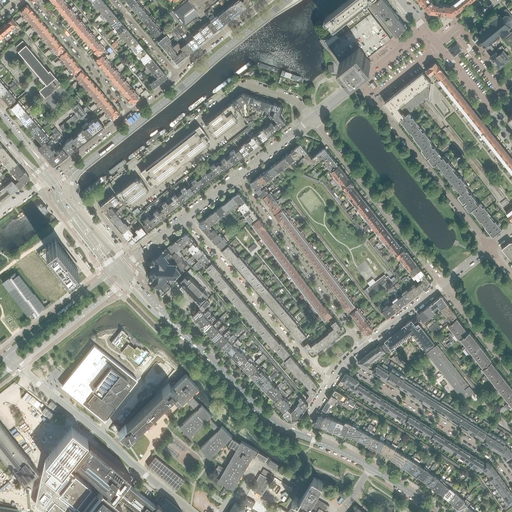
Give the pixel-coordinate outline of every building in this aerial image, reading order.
[(60,11),(67,6),(62,0),(55,6),(60,11)] [(96,10),(97,8),(104,2),(101,0),(97,0),(93,3),(91,5),(96,10)] [(137,0),(130,6),(136,14),(142,9),(137,2),(139,0),(137,0)] [(177,30),(183,26),(200,13),(196,7),(198,5),(199,6),(206,0),(184,0),(171,11),(169,13),(176,23),(179,21),(179,22),(178,23),(179,24),(175,27),(177,30)] [(200,13),(216,0),(215,0),(206,0),(199,6),(198,5),(196,7),(200,13)] [(241,11),(246,7),(241,1),(240,0),(238,0),(238,1),(237,1),(234,3),(234,2),(232,4),(238,12),(240,11),(241,11)] [(348,0),(325,18),(327,20),(332,27),(333,27),(334,28),(340,23),(365,3),(369,0),(372,3),(376,0),(348,0)] [(395,13),(384,0),(376,0),(371,4),(396,35),(406,27),(406,26),(406,27),(396,15),(398,14),(396,12),(395,13)] [(466,6),(460,0),(457,0),(453,4),(458,11),(459,11),(466,6)] [(438,14),(438,4),(433,3),(431,1),(424,7),(429,13),(438,14)] [(99,11),(101,13),(108,8),(104,2),(97,8),(100,11),(99,11)] [(231,18),(238,12),(232,4),(224,10),(231,18)] [(445,4),(445,5),(444,14),(453,15),(458,11),(453,4),(451,5),(445,4)] [(24,16),(31,10),(26,5),(19,11),(24,16)] [(70,9),(67,6),(60,11),(64,17),(71,11),(73,10),(73,11),(75,10),(77,9),(74,5),(70,9)] [(326,41),(325,42),(326,43),(337,58),(340,62),(339,63),(344,69),(345,68),(347,70),(346,72),(350,78),(371,62),(367,58),(389,40),(391,39),(371,13),(370,13),(365,5),(334,29),(337,32),(326,41)] [(136,14),(142,21),(149,16),(144,10),(148,8),(146,6),(142,9),(136,14)] [(210,21),(216,29),(224,24),(217,15),(212,9),(214,8),(212,6),(204,12),(211,20),(210,21)] [(113,12),(108,8),(101,13),(103,16),(104,15),(105,17),(103,18),(104,20),(113,12)] [(484,49),(487,46),(489,44),(500,35),(501,37),(509,31),(508,29),(511,27),(510,27),(511,25),(511,16),(506,9),(500,14),(497,16),(496,14),(488,20),(489,22),(476,32),(473,34),(475,37),(476,37),(477,38),(476,39),(476,42),(478,44),(481,44),(482,44),(483,46),(482,46),(484,49)] [(29,22),(36,16),(31,10),(24,16),(29,22)] [(224,10),(217,15),(224,24),(231,18),(224,10)] [(64,17),(69,22),(76,17),(71,11),(64,17)] [(108,21),(110,23),(117,17),(113,12),(104,20),(105,21),(107,20),(108,21)] [(33,27),(41,21),(40,19),(39,20),(36,16),(29,22),(33,27)] [(142,21),(149,29),(158,22),(159,21),(158,20),(154,23),(149,16),(142,21)] [(81,22),(76,17),(69,22),(74,28),(81,22)] [(121,22),(117,17),(110,23),(113,27),(111,28),(112,30),(121,22)] [(6,22),(7,22),(16,33),(17,31),(14,27),(17,25),(11,18),(10,18),(9,19),(9,20),(6,22)] [(38,33),(46,26),(41,21),(33,27),(38,33)] [(216,29),(210,21),(206,24),(213,32),(216,29)] [(16,33),(7,22),(5,24),(4,24),(3,25),(3,26),(2,26),(8,32),(11,30),(14,34),(16,33)] [(74,28),(78,33),(85,27),(81,22),(74,28)] [(117,35),(118,33),(125,27),(121,22),(112,30),(117,35)] [(158,22),(149,29),(148,29),(154,37),(161,32),(155,26),(158,23),(158,22)] [(206,24),(199,29),(206,38),(213,32),(206,24)] [(0,32),(3,36),(7,40),(8,39),(7,37),(5,34),(8,32),(2,26),(2,27),(1,27),(0,27),(0,32)] [(43,38),(51,32),(46,26),(38,33),(43,38)] [(90,33),(85,27),(78,33),(83,39),(90,33)] [(121,40),(123,38),(129,32),(125,27),(118,33),(120,35),(121,36),(117,39),(119,41),(121,40)] [(177,35),(179,34),(174,28),(169,31),(174,37),(177,35)] [(199,43),(204,39),(206,38),(199,29),(192,35),(193,37),(199,43)] [(47,44),(55,38),(51,33),(52,33),(51,32),(43,38),(47,44)] [(125,41),(126,43),(134,37),(129,32),(123,38),(121,40),(122,41),(124,39),(125,40),(125,41)] [(83,39),(88,44),(95,38),(90,33),(83,39)] [(182,36),(186,42),(192,50),(199,44),(199,43),(193,37),(192,35),(188,38),(185,34),(182,36)] [(185,55),(186,55),(180,47),(179,47),(180,46),(176,41),(175,42),(176,43),(174,45),(170,41),(170,42),(164,35),(157,41),(162,47),(171,58),(172,58),(173,58),(176,62),(181,58),(182,58),(185,55)] [(131,48),(138,42),(134,37),(126,43),(128,45),(129,45),(131,48)] [(52,50),(60,43),(55,38),(47,44),(52,50)] [(99,44),(95,38),(88,44),(92,50),(99,44)] [(61,84),(49,70),(48,71),(25,44),(22,41),(16,46),(19,50),(17,51),(40,78),(39,79),(44,86),(38,90),(45,97),(45,98),(45,97),(46,99),(45,99),(54,109),(70,95),(62,85),(61,86),(60,85),(61,84)] [(133,51),(135,53),(142,47),(138,42),(131,48),(129,49),(130,51),(133,50),(133,51)] [(186,55),(192,50),(186,42),(180,47),(186,55)] [(57,55),(64,49),(60,43),(52,50),(57,55)] [(456,43),(448,49),(450,53),(451,53),(458,47),(459,46),(456,43)] [(104,50),(99,44),(92,50),(97,55),(104,50)] [(510,59),(503,50),(505,49),(502,45),(495,51),(489,44),(487,46),(489,48),(490,48),(493,52),(492,53),(493,54),(490,57),(499,68),(505,63),(504,63),(510,59)] [(146,52),(142,47),(135,53),(137,55),(138,56),(136,58),(138,59),(146,52)] [(458,47),(451,53),(453,56),(461,50),(458,47)] [(55,66),(69,54),(65,49),(57,56),(60,59),(57,61),(53,64),(55,66)] [(141,61),(143,63),(150,57),(146,52),(138,59),(139,61),(141,59),(142,60),(141,61)] [(73,59),(69,54),(55,66),(57,68),(61,65),(60,65),(63,62),(65,65),(73,59)] [(94,60),(99,65),(106,59),(101,54),(94,60)] [(155,62),(150,57),(143,63),(145,65),(145,66),(146,67),(145,68),(146,69),(155,62)] [(77,64),(73,59),(65,65),(68,68),(65,71),(65,70),(61,73),(63,75),(77,64)] [(99,65),(104,71),(110,65),(106,59),(99,65)] [(150,71),(152,73),(159,67),(155,62),(146,69),(142,73),(143,74),(150,69),(150,70),(150,71)] [(250,62),(233,75),(236,78),(252,65),(250,62)] [(259,63),(257,68),(277,74),(278,70),(259,63)] [(433,72),(432,70),(438,65),(436,63),(435,63),(429,67),(430,67),(426,70),(430,75),(433,72)] [(73,75),(81,68),(77,64),(63,75),(65,78),(68,74),(71,72),(73,75)] [(108,76),(115,70),(110,65),(104,71),(108,76)] [(438,65),(432,70),(433,72),(436,74),(438,78),(439,79),(445,74),(444,73),(442,70),(438,65)] [(163,72),(159,67),(152,73),(154,75),(156,77),(163,72)] [(74,75),(79,81),(86,74),(81,69),(74,75)] [(108,76),(113,82),(120,76),(115,70),(108,76)] [(282,71),(280,75),(300,82),(301,77),(282,71)] [(166,75),(163,72),(156,77),(150,82),(151,84),(150,85),(153,88),(166,77),(166,75)] [(427,77),(423,72),(389,99),(384,102),(391,111),(429,79),(427,77)] [(84,86),(91,80),(86,74),(79,81),(84,86)] [(438,80),(443,87),(450,81),(445,74),(439,79),(438,80)] [(113,82),(117,88),(124,81),(120,76),(113,82)] [(230,78),(211,92),(213,96),(233,81),(230,78)] [(400,119),(408,113),(408,112),(429,96),(430,81),(429,79),(391,111),(392,113),(398,120),(399,120),(400,119)] [(84,86),(88,92),(96,85),(95,84),(91,80),(84,86)] [(117,88),(122,93),(129,87),(124,81),(117,88)] [(450,81),(443,87),(448,94),(456,88),(450,81)] [(433,84),(430,84),(429,97),(421,102),(441,128),(445,125),(441,121),(443,120),(430,103),(430,102),(431,101),(433,84)] [(93,97),(101,91),(96,85),(88,92),(93,97)] [(122,93),(127,98),(134,92),(129,87),(122,93)] [(456,88),(448,94),(454,101),(461,95),(456,88)] [(15,99),(7,89),(0,95),(0,96),(6,103),(5,103),(6,105),(7,105),(8,105),(15,99)] [(93,97),(98,103),(105,96),(101,91),(93,97)] [(139,98),(138,98),(134,92),(127,98),(129,102),(129,101),(132,104),(139,98)] [(251,106),(254,98),(253,97),(253,96),(242,93),(240,95),(245,101),(249,103),(248,106),(251,106)] [(243,103),(245,101),(240,95),(230,102),(235,109),(239,107),(239,108),(240,107),(242,109),(241,110),(242,111),(244,110),(243,108),(243,107),(242,105),(243,104),(243,103)] [(461,95),(454,101),(459,108),(467,102),(461,95)] [(79,117),(85,113),(89,109),(78,96),(68,104),(71,108),(71,107),(79,117)] [(106,98),(107,98),(105,96),(98,103),(102,108),(110,102),(106,98)] [(206,97),(188,111),(190,114),(208,100),(206,97)] [(260,99),(254,98),(251,106),(254,107),(254,108),(255,108),(254,110),(256,111),(260,99)] [(263,109),(265,101),(260,99),(256,111),(261,113),(263,109)] [(17,101),(10,107),(17,116),(25,110),(28,107),(26,104),(22,107),(17,101)] [(271,103),(265,101),(263,109),(266,111),(266,112),(268,112),(271,103)] [(115,108),(110,102),(102,108),(107,114),(115,108)] [(208,122),(206,123),(208,126),(206,127),(214,137),(237,119),(232,113),(235,111),(234,110),(235,109),(230,102),(207,120),(208,122)] [(467,102),(459,108),(465,115),(472,109),(467,102)] [(272,104),(270,109),(274,110),(272,117),(276,123),(273,125),(277,129),(277,130),(285,123),(279,115),(282,106),(272,103),(272,104)] [(119,114),(117,111),(115,108),(107,114),(112,119),(119,114)] [(472,109),(465,115),(470,121),(478,116),(472,109)] [(25,125),(33,119),(25,110),(17,116),(22,121),(25,125)] [(411,133),(419,127),(416,123),(417,122),(412,116),(411,117),(408,113),(400,119),(411,133)] [(184,114),(168,126),(171,130),(187,117),(184,114)] [(478,116),(470,121),(476,128),(483,122),(478,116)] [(93,119),(90,122),(98,131),(104,126),(103,126),(97,118),(94,120),(93,119)] [(25,125),(33,135),(40,129),(33,119),(25,125)] [(88,125),(86,127),(93,135),(98,131),(90,122),(87,124),(88,125)] [(269,124),(266,126),(272,133),(277,129),(273,125),(270,122),(269,123),(269,124)] [(483,122),(476,128),(481,135),(489,129),(483,122)] [(79,130),(87,139),(93,135),(86,127),(84,125),(82,127),(82,128),(79,130)] [(154,185),(177,167),(177,166),(185,160),(186,160),(209,142),(207,140),(209,138),(200,126),(199,125),(171,147),(168,150),(140,171),(141,173),(150,184),(152,182),(154,185)] [(260,132),(257,134),(262,140),(267,137),(261,129),(262,128),(259,125),(257,126),(260,130),(259,131),(260,132)] [(267,137),(272,133),(266,126),(264,128),(263,128),(262,128),(261,129),(267,137)] [(505,197),(449,126),(447,128),(445,127),(442,130),(499,202),(505,197)] [(423,147),(429,142),(431,141),(427,137),(429,136),(424,130),(423,131),(419,127),(411,133),(423,147)] [(41,144),(44,141),(48,138),(40,129),(33,135),(41,144)] [(164,129),(145,143),(148,147),(167,133),(164,129)] [(489,129),(481,135),(487,142),(494,136),(489,129)] [(52,134),(55,137),(56,139),(61,134),(57,130),(52,134)] [(76,131),(73,133),(74,134),(75,135),(82,143),(87,139),(79,130),(77,132),(76,131)] [(257,144),(262,140),(257,134),(254,136),(252,133),(251,134),(253,136),(251,136),(257,144)] [(72,136),(68,139),(76,148),(82,143),(75,135),(74,134),(72,136)] [(251,139),(248,141),(253,148),(257,144),(251,136),(253,136),(251,134),(250,135),(249,134),(248,135),(251,139)] [(248,152),(253,148),(248,141),(245,143),(238,136),(238,137),(243,143),(242,144),(248,152)] [(494,136),(487,142),(492,149),(500,143),(494,136)] [(243,155),(248,152),(242,144),(243,143),(238,137),(236,138),(238,141),(241,144),(240,145),(241,146),(238,148),(243,155)] [(39,149),(42,153),(49,147),(51,145),(51,144),(53,142),(54,141),(52,139),(48,143),(47,144),(44,141),(41,144),(37,147),(37,148),(38,149),(39,149)] [(62,140),(59,143),(62,146),(65,150),(68,154),(69,153),(69,154),(71,152),(74,149),(74,150),(76,148),(68,139),(66,140),(66,141),(64,143),(62,140)] [(443,156),(441,157),(438,153),(439,152),(434,146),(433,147),(429,142),(423,147),(422,148),(421,149),(433,164),(434,164),(435,163),(443,157),(443,156)] [(303,153),(305,155),(308,152),(301,143),(297,146),(298,146),(296,147),(301,154),(303,153)] [(497,155),(498,156),(505,150),(500,143),(492,149),(494,151),(491,153),(495,157),(497,155)] [(144,145),(128,158),(131,161),(147,148),(144,145)] [(46,158),(55,151),(55,150),(53,148),(51,150),(49,147),(42,153),(42,154),(43,155),(44,156),(46,158)] [(296,147),(291,151),(296,158),(301,154),(296,147)] [(322,158),(323,156),(328,152),(324,147),(318,153),(322,158)] [(55,151),(62,159),(67,154),(62,148),(59,150),(58,149),(55,151)] [(238,160),(243,156),(237,149),(234,151),(233,149),(231,151),(238,160)] [(503,163),(510,157),(505,150),(498,156),(499,158),(497,160),(500,164),(503,162),(503,163)] [(52,164),(53,166),(54,165),(55,165),(57,163),(60,161),(62,159),(55,151),(46,158),(52,164)] [(231,154),(228,157),(233,163),(238,160),(231,151),(229,152),(231,154)] [(290,163),(296,158),(291,151),(285,156),(290,163)] [(0,166),(11,157),(7,152),(0,157),(0,166)] [(312,157),(308,152),(305,155),(300,159),(301,160),(303,159),(305,163),(309,160),(312,157)] [(325,163),(326,165),(333,159),(328,152),(323,156),(325,159),(323,160),(326,163),(325,163)] [(318,153),(312,157),(309,160),(312,165),(322,158),(318,153)] [(285,156),(279,160),(284,167),(283,168),(286,171),(287,170),(285,167),(290,163),(285,156)] [(11,157),(0,166),(0,175),(3,173),(8,169),(16,163),(11,157)] [(223,157),(221,158),(228,167),(233,163),(228,157),(225,159),(223,157)] [(447,178),(455,171),(452,167),(453,166),(448,160),(447,161),(443,157),(435,163),(447,178)] [(511,158),(510,157),(503,163),(508,169),(511,166),(511,158)] [(228,167),(221,158),(219,160),(221,162),(218,164),(223,170),(224,171),(228,167)] [(333,159),(326,165),(322,168),(323,169),(327,166),(328,167),(329,167),(331,170),(338,164),(333,159)] [(124,160),(108,173),(111,176),(127,164),(124,160)] [(283,168),(284,167),(279,160),(274,165),(279,171),(283,168)] [(16,163),(8,169),(15,177),(15,178),(24,171),(23,171),(18,165),(18,164),(17,163),(16,163)] [(211,164),(218,173),(223,170),(218,164),(217,163),(214,165),(213,163),(211,164)] [(213,177),(218,173),(211,164),(209,166),(211,168),(208,170),(213,177)] [(274,165),(268,169),(273,176),(272,177),(275,180),(276,179),(274,175),(279,171),(274,165)] [(343,171),(338,165),(331,171),(332,173),(329,175),(331,177),(333,175),(334,174),(336,177),(343,171)] [(267,180),(272,177),(273,176),(268,169),(262,174),(267,180)] [(496,179),(488,169),(486,171),(494,181),(496,179)] [(203,171),(202,172),(209,181),(213,177),(208,170),(205,172),(203,171)] [(7,177),(12,180),(18,187),(28,179),(29,177),(24,171),(15,178),(15,177),(12,179),(7,176),(6,177),(3,173),(0,175),(0,178),(2,181),(7,177)] [(335,184),(337,186),(348,177),(343,171),(336,177),(339,182),(338,182),(335,184)] [(459,194),(466,189),(467,187),(464,183),(465,182),(460,176),(459,177),(455,171),(447,178),(459,194)] [(201,175),(198,178),(204,184),(209,181),(202,172),(200,173),(201,175)] [(190,174),(189,175),(199,188),(204,184),(198,178),(195,180),(190,174)] [(262,174),(256,178),(262,185),(267,180),(262,174)] [(104,175),(83,191),(87,196),(107,179),(104,175)] [(191,180),(190,181),(192,183),(189,185),(194,192),(199,188),(189,175),(187,176),(191,180)] [(0,178),(0,181),(10,193),(18,187),(12,180),(7,177),(2,181),(0,178)] [(348,177),(337,186),(339,188),(341,186),(341,185),(342,185),(346,190),(344,191),(352,185),(353,184),(348,177)] [(115,193),(120,200),(121,198),(123,200),(125,198),(129,204),(148,189),(140,179),(138,180),(137,178),(134,180),(133,179),(115,193)] [(251,183),(256,190),(261,185),(262,185),(256,178),(255,180),(254,179),(251,182),(251,183)] [(332,190),(322,178),(319,180),(321,183),(322,182),(330,192),(332,190)] [(0,200),(10,193),(0,181),(0,200)] [(263,188),(261,185),(256,190),(261,197),(272,188),(270,186),(267,188),(265,186),(263,188)] [(346,200),(357,192),(352,185),(344,191),(348,196),(347,196),(344,198),(346,200)] [(184,186),(182,187),(189,196),(194,192),(188,186),(185,188),(184,186)] [(189,196),(182,187),(180,189),(181,191),(179,193),(184,200),(189,196)] [(471,210),(471,209),(478,204),(474,199),(475,199),(470,192),(469,193),(466,189),(459,194),(458,194),(458,196),(469,210),(471,210)] [(170,192),(172,195),(179,204),(184,200),(179,193),(176,195),(174,193),(172,190),(170,192)] [(270,192),(262,197),(266,202),(280,191),(279,190),(272,195),(270,192)] [(351,199),(354,204),(356,206),(364,200),(362,198),(357,192),(346,200),(347,202),(350,200),(351,199)] [(241,201),(242,203),(245,201),(240,193),(238,193),(233,196),(238,203),(241,201)] [(119,200),(114,195),(114,194),(108,198),(111,202),(114,205),(117,202),(119,204),(121,203),(119,200)] [(175,207),(179,204),(172,195),(170,196),(172,198),(169,200),(175,207)] [(233,196),(227,201),(233,208),(232,208),(234,211),(236,210),(233,207),(238,203),(233,196)] [(267,203),(270,208),(283,198),(282,197),(277,201),(274,197),(267,203)] [(100,207),(104,212),(109,208),(107,206),(111,202),(108,198),(105,201),(100,205),(100,207)] [(283,198),(270,208),(274,213),(282,207),(279,204),(284,200),(283,198)] [(509,203),(506,199),(500,203),(503,207),(509,203)] [(165,201),(163,202),(170,211),(175,207),(169,200),(167,203),(165,201)] [(364,200),(356,206),(359,210),(358,211),(355,213),(357,215),(368,206),(364,200)] [(232,208),(233,208),(227,201),(222,205),(227,212),(226,213),(228,216),(230,215),(228,211),(232,208)] [(250,207),(245,201),(242,203),(239,206),(242,210),(237,213),(238,214),(236,215),(237,216),(250,207)] [(165,215),(170,211),(163,202),(161,204),(163,206),(160,208),(165,215)] [(483,224),(491,218),(487,213),(488,212),(484,206),(482,207),(479,203),(478,204),(471,209),(483,224)] [(222,205),(216,210),(221,217),(226,213),(227,212),(222,205)] [(368,206),(357,215),(359,217),(361,215),(361,214),(362,214),(366,218),(373,213),(368,206)] [(104,212),(108,217),(115,211),(114,209),(113,210),(110,207),(109,208),(104,212)] [(156,209),(155,211),(162,219),(166,216),(165,215),(160,208),(161,209),(158,211),(156,209)] [(250,223),(257,217),(250,208),(243,213),(245,217),(244,217),(243,218),(240,220),(241,222),(242,221),(245,220),(246,221),(247,220),(247,219),(250,223)] [(108,217),(112,222),(119,217),(122,214),(118,209),(115,211),(108,217)] [(283,225),(284,224),(290,220),(281,209),(274,214),(283,225)] [(217,220),(221,217),(216,210),(210,214),(216,221),(215,222),(217,225),(219,223),(217,220)] [(157,223),(162,219),(155,211),(153,212),(154,214),(151,216),(157,223)] [(367,228),(378,219),(373,213),(366,218),(370,223),(369,224),(366,226),(367,228)] [(210,214),(205,219),(210,225),(215,222),(216,221),(210,214)] [(147,217),(145,218),(152,227),(157,223),(151,216),(149,219),(147,217)] [(117,227),(124,221),(123,219),(122,220),(119,217),(112,222),(117,227)] [(152,227),(145,218),(143,220),(145,222),(142,224),(147,231),(152,227)] [(260,234),(266,230),(267,229),(258,218),(251,224),(260,234)] [(501,229),(495,221),(494,222),(491,218),(483,224),(492,236),(501,229)] [(204,230),(210,225),(205,219),(204,219),(199,222),(199,224),(204,230)] [(284,224),(292,235),(299,230),(290,219),(290,220),(284,224)] [(372,227),(376,231),(376,232),(378,233),(385,228),(384,226),(383,225),(378,219),(367,228),(369,230),(372,228),(372,227)] [(127,224),(124,221),(117,227),(121,233),(129,226),(127,224)] [(212,238),(218,233),(216,231),(219,228),(221,230),(222,229),(219,224),(214,229),(213,229),(212,229),(211,229),(212,230),(209,233),(208,232),(207,233),(212,238)] [(126,238),(127,239),(132,235),(131,234),(132,233),(128,227),(129,226),(121,233),(126,238)] [(135,230),(137,233),(141,237),(146,232),(141,226),(137,229),(137,228),(135,230)] [(244,228),(240,232),(250,244),(254,240),(244,228)] [(378,242),(390,234),(385,228),(378,233),(381,238),(380,238),(377,240),(378,242)] [(259,235),(267,246),(274,240),(266,230),(260,234),(259,235)] [(300,246),(307,241),(299,230),(292,235),(300,246)] [(186,233),(177,240),(182,247),(186,244),(192,239),(187,233),(186,233)] [(213,239),(217,244),(227,235),(226,234),(222,237),(219,233),(213,239)] [(390,234),(378,242),(380,244),(383,242),(383,241),(387,246),(394,240),(390,234)] [(132,243),(136,240),(133,236),(132,235),(127,239),(130,243),(132,243)] [(227,235),(217,244),(222,249),(228,243),(225,240),(228,237),(228,236),(227,235)] [(54,239),(36,253),(59,282),(77,268),(54,239)] [(179,250),(180,249),(182,247),(177,240),(171,245),(177,251),(185,260),(188,257),(187,256),(186,256),(184,258),(182,255),(183,255),(179,250)] [(282,251),(274,240),(267,246),(275,256),(282,251)] [(390,253),(401,245),(400,244),(399,245),(394,240),(387,246),(391,250),(390,251),(390,250),(387,253),(388,255),(390,253)] [(511,260),(511,240),(510,242),(510,241),(502,248),(511,260)] [(300,246),(308,257),(315,251),(307,241),(300,246)] [(188,255),(189,256),(200,248),(195,242),(190,246),(189,248),(188,249),(187,247),(184,250),(186,252),(185,253),(186,255),(189,252),(190,250),(190,249),(192,251),(188,255)] [(257,247),(254,243),(248,249),(251,252),(257,247)] [(165,292),(174,283),(172,281),(175,278),(176,278),(176,276),(177,276),(177,274),(188,264),(185,260),(177,251),(171,245),(147,264),(147,265),(147,266),(147,267),(148,267),(148,270),(147,270),(147,271),(146,271),(146,272),(146,273),(147,274),(165,292)] [(222,250),(227,256),(233,250),(235,249),(233,246),(231,248),(228,245),(222,250)] [(401,245),(390,253),(391,255),(394,253),(395,252),(399,257),(406,251),(401,245)] [(196,256),(198,258),(204,253),(200,249),(186,261),(187,262),(191,259),(192,260),(196,256)] [(227,256),(232,262),(233,261),(238,256),(233,250),(227,256)] [(275,256),(283,267),(290,262),(282,251),(275,256)] [(308,257),(316,268),(323,262),(315,251),(308,257)] [(406,251),(399,257),(402,262),(401,262),(399,264),(400,266),(411,258),(406,251)] [(193,269),(207,257),(204,253),(198,258),(199,260),(195,264),(196,264),(192,267),(193,269)] [(233,261),(238,266),(244,261),(239,255),(238,256),(233,261)] [(205,267),(211,261),(207,257),(193,269),(195,270),(198,267),(199,268),(203,264),(205,267)] [(411,258),(400,266),(402,268),(405,266),(404,266),(405,265),(409,270),(416,264),(411,258)] [(249,266),(244,261),(238,266),(243,272),(249,266)] [(206,267),(211,273),(217,268),(212,262),(206,267)] [(292,278),(299,273),(290,262),(283,267),(292,278)] [(324,278),(331,273),(323,262),(316,268),(324,278)] [(410,274),(412,276),(421,270),(417,265),(410,270),(412,273),(410,274)] [(243,272),(247,278),(254,272),(249,266),(243,272)] [(213,276),(216,279),(221,274),(222,274),(217,268),(211,273),(209,274),(211,277),(213,276)] [(43,307),(16,270),(1,281),(26,315),(30,313),(31,315),(43,307)] [(420,277),(424,274),(421,270),(412,276),(414,278),(415,277),(417,280),(420,277)] [(254,272),(247,278),(252,283),(259,278),(261,276),(259,274),(257,276),(254,272)] [(292,278),(300,289),(307,284),(299,273),(292,278)] [(324,278),(333,289),(340,284),(331,273),(324,278)] [(220,285),(226,280),(221,274),(216,279),(215,279),(220,285)] [(373,296),(387,285),(392,281),(388,275),(386,277),(384,274),(366,288),(373,296)] [(423,281),(420,283),(423,286),(426,284),(428,286),(430,284),(431,283),(424,274),(420,277),(423,281)] [(201,303),(207,297),(208,296),(189,277),(188,277),(189,278),(188,279),(186,276),(179,282),(178,282),(178,283),(178,284),(179,284),(181,286),(180,286),(181,287),(182,287),(182,286),(184,288),(183,288),(183,289),(184,290),(184,289),(199,304),(199,305),(200,305),(201,304),(201,303)] [(252,283),(257,289),(264,283),(259,278),(252,283)] [(220,285),(224,291),(231,285),(226,280),(220,285)] [(269,289),(264,283),(257,289),(262,295),(269,289)] [(412,286),(410,288),(415,295),(420,292),(416,286),(414,283),(412,285),(412,286)] [(414,283),(416,286),(420,292),(420,291),(421,292),(428,286),(426,284),(423,286),(420,283),(416,286),(414,283)] [(308,300),(315,295),(307,284),(300,289),(308,300)] [(333,289),(341,300),(347,295),(348,295),(340,284),(333,289)] [(229,297),(236,291),(231,285),(224,291),(229,297)] [(262,295),(267,300),(274,295),(270,291),(272,289),(271,287),(269,289),(262,295)] [(411,299),(415,295),(410,288),(407,290),(406,289),(404,291),(411,299)] [(229,297),(234,302),(241,297),(236,291),(229,297)] [(403,294),(400,296),(406,303),(411,299),(404,291),(402,293),(403,294)] [(274,295),(267,300),(272,306),(281,298),(279,297),(277,299),(274,295)] [(316,310),(317,310),(323,305),(315,295),(308,300),(316,310)] [(347,295),(341,300),(340,301),(348,312),(355,306),(347,295)] [(406,303),(400,296),(398,298),(397,297),(395,298),(401,306),(406,303)] [(440,309),(447,303),(442,296),(440,296),(430,304),(433,308),(432,308),(434,310),(438,306),(440,309)] [(245,302),(241,297),(234,302),(239,308),(245,302)] [(272,306),(277,312),(283,306),(280,303),(283,301),(281,298),(272,306)] [(393,301),(391,303),(396,310),(401,306),(395,298),(392,300),(393,301)] [(210,305),(206,301),(198,309),(198,310),(193,316),(195,318),(194,319),(196,321),(197,320),(197,321),(207,312),(204,310),(210,305)] [(239,308),(244,314),(250,308),(245,302),(239,308)] [(387,304),(385,306),(391,314),(396,310),(391,303),(388,305),(387,304)] [(445,315),(452,309),(447,303),(440,309),(442,311),(440,313),(442,314),(442,315),(444,313),(445,315)] [(430,304),(424,309),(429,316),(431,315),(432,317),(434,315),(433,314),(435,312),(434,310),(432,308),(433,308),(430,304)] [(324,305),(323,305),(317,310),(325,321),(332,316),(324,305)] [(209,310),(207,312),(197,321),(198,321),(200,323),(199,324),(201,326),(202,325),(202,326),(203,326),(209,320),(207,317),(211,313),(210,311),(214,307),(213,306),(209,310)] [(282,317),(288,312),(283,306),(277,312),(282,317)] [(387,318),(391,314),(385,306),(383,307),(384,309),(381,311),(387,318)] [(358,323),(361,321),(364,319),(365,318),(357,307),(350,312),(358,323)] [(244,314),(249,319),(255,314),(250,308),(244,314)] [(417,314),(423,321),(426,319),(427,321),(429,319),(427,318),(429,316),(424,309),(417,314)] [(449,321),(455,316),(456,315),(452,309),(445,315),(446,316),(444,317),(446,319),(447,318),(449,321)] [(282,317),(287,323),(293,317),(288,312),(282,317)] [(255,314),(249,319),(254,325),(260,319),(255,314)] [(206,330),(207,331),(214,325),(211,322),(216,317),(214,315),(209,320),(203,326),(205,328),(204,329),(206,331),(206,330)] [(212,336),(219,330),(216,327),(222,322),(224,320),(222,319),(225,316),(223,315),(219,319),(214,325),(207,331),(210,333),(209,334),(210,335),(210,336),(211,336),(211,335),(212,336)] [(429,351),(431,349),(429,347),(434,343),(420,326),(421,326),(418,322),(421,320),(417,315),(401,327),(402,328),(392,335),(391,335),(379,344),(382,348),(387,344),(392,351),(396,348),(395,347),(412,334),(425,350),(424,351),(425,351),(425,350),(427,349),(429,351)] [(290,330),(298,323),(293,317),(287,323),(291,329),(290,330)] [(330,322),(334,327),(336,330),(340,327),(339,327),(340,326),(335,318),(334,318),(332,320),(330,322)] [(460,338),(467,332),(456,318),(448,325),(450,328),(451,327),(454,331),(451,333),(450,332),(447,334),(450,337),(452,335),(453,336),(456,334),(457,335),(456,335),(459,339),(460,338)] [(254,325),(258,331),(265,325),(260,319),(254,325)] [(364,319),(361,321),(369,332),(373,329),(364,319)] [(366,334),(369,332),(361,321),(358,323),(357,324),(365,334),(366,334)] [(290,330),(295,335),(302,330),(297,324),(298,323),(290,330)] [(224,324),(219,330),(212,336),(214,338),(214,339),(215,340),(215,341),(216,341),(216,340),(217,341),(223,334),(221,332),(227,327),(224,324)] [(270,331),(265,325),(258,331),(263,336),(270,331)] [(234,334),(236,337),(244,330),(243,328),(242,327),(234,334)] [(341,329),(340,327),(336,330),(334,327),(329,332),(334,339),(334,338),(340,334),(339,333),(341,331),(341,329)] [(122,328),(111,342),(139,365),(150,351),(146,348),(145,350),(142,347),(141,348),(137,345),(135,348),(129,342),(131,340),(127,337),(129,335),(126,332),(126,331),(122,328)] [(222,346),(228,339),(226,337),(231,332),(229,329),(223,334),(217,341),(219,343),(218,344),(219,344),(220,345),(220,346),(221,345),(222,346)] [(300,341),(303,339),(307,336),(302,330),(295,335),(300,341)] [(263,336),(268,342),(275,337),(270,331),(263,336)] [(480,345),(474,338),(469,331),(467,332),(460,338),(463,341),(463,340),(468,346),(463,350),(467,355),(471,351),(480,345)] [(329,332),(323,337),(328,344),(334,339),(329,332),(328,332),(329,332)] [(446,349),(433,333),(432,334),(445,350),(446,349)] [(227,351),(233,345),(231,342),(236,337),(234,334),(228,339),(222,346),(224,348),(223,349),(224,349),(225,350),(225,351),(226,350),(227,351)] [(274,347),(279,342),(275,337),(268,342),(271,345),(268,348),(271,350),(273,348),(274,347)] [(322,348),(328,344),(323,337),(317,341),(322,348)] [(231,355),(231,356),(239,348),(237,346),(241,342),(239,339),(233,345),(227,351),(229,353),(228,354),(229,354),(230,355),(230,356),(231,355)] [(305,342),(303,339),(300,341),(302,344),(308,351),(309,350),(313,347),(311,345),(307,340),(305,342)] [(274,347),(279,353),(285,347),(280,341),(279,342),(274,347)] [(313,347),(309,350),(312,353),(313,353),(315,351),(316,352),(322,348),(317,341),(311,345),(313,347)] [(379,344),(363,357),(371,362),(384,351),(382,348),(379,344)] [(64,382),(61,386),(73,395),(75,397),(80,400),(84,404),(104,420),(137,380),(94,345),(71,373),(71,374),(64,382)] [(431,349),(429,351),(427,353),(463,399),(473,392),(441,350),(437,345),(434,347),(431,349)] [(480,345),(471,351),(474,355),(475,354),(481,362),(480,362),(482,366),(491,359),(480,345)] [(240,347),(239,348),(231,356),(232,356),(232,357),(233,359),(234,358),(237,361),(247,351),(246,350),(245,351),(244,349),(243,350),(240,347)] [(290,353),(285,347),(279,353),(284,358),(290,353)] [(241,365),(241,366),(248,359),(245,357),(246,356),(249,353),(247,351),(237,361),(239,363),(238,364),(240,365),(241,365)] [(424,356),(421,352),(415,357),(418,361),(424,356)] [(286,368),(289,366),(295,360),(290,355),(284,360),(287,364),(284,366),(286,368)] [(397,356),(394,358),(399,364),(402,362),(397,356)] [(244,368),(246,371),(253,363),(252,361),(253,360),(250,357),(248,359),(241,366),(242,366),(241,367),(243,368),(244,368)] [(358,363),(367,368),(371,362),(363,357),(359,360),(358,361),(358,362),(358,363)] [(157,358),(141,377),(155,388),(170,369),(157,358)] [(456,362),(454,359),(453,361),(476,391),(478,390),(456,362)] [(300,366),(295,360),(289,366),(294,372),(300,366)] [(486,371),(489,375),(492,379),(491,379),(493,382),(502,376),(491,362),(482,368),(485,371),(486,371)] [(250,375),(251,375),(259,367),(257,365),(256,365),(253,363),(246,371),(248,373),(248,374),(249,375),(250,375)] [(381,367),(377,364),(372,371),(377,374),(381,367)] [(273,371),(267,377),(264,374),(256,381),(257,382),(257,383),(258,384),(259,384),(261,386),(277,370),(272,365),(270,367),(273,371)] [(300,366),(294,372),(299,377),(305,372),(300,366)] [(252,378),(253,378),(256,380),(256,381),(264,374),(263,373),(265,370),(263,368),(261,369),(259,367),(251,375),(251,376),(251,377),(252,378)] [(384,373),(386,370),(381,367),(377,374),(380,376),(383,372),(384,373)] [(390,371),(390,372),(386,378),(391,381),(393,378),(392,377),(396,372),(392,369),(390,371)] [(266,390),(266,391),(273,384),(270,382),(271,381),(276,376),(275,375),(278,372),(277,370),(261,386),(264,388),(263,389),(265,391),(266,390)] [(390,372),(386,370),(384,373),(383,372),(380,376),(385,380),(386,378),(390,372)] [(306,371),(305,372),(299,377),(304,382),(311,377),(306,371)] [(393,378),(391,381),(395,384),(400,375),(396,372),(392,377),(393,378)] [(345,373),(339,382),(337,386),(340,388),(342,384),(344,385),(350,375),(347,373),(345,373)] [(248,465),(251,459),(252,460),(253,458),(252,457),(254,454),(257,455),(256,455),(259,457),(258,458),(264,462),(267,457),(259,452),(258,452),(256,450),(257,450),(242,441),(239,444),(230,439),(232,436),(222,426),(221,427),(211,416),(211,415),(201,405),(200,406),(190,395),(198,387),(193,382),(185,374),(172,387),(168,383),(136,415),(126,425),(125,425),(121,429),(118,432),(121,435),(121,434),(127,440),(136,431),(151,415),(170,397),(174,402),(178,406),(185,399),(195,410),(179,427),(189,437),(206,421),(216,432),(200,448),(210,458),(226,442),(237,448),(218,480),(233,489),(248,465)] [(354,377),(351,376),(350,375),(344,385),(349,388),(351,383),(354,377)] [(405,377),(400,375),(395,384),(399,386),(405,377)] [(511,390),(511,388),(507,383),(502,376),(493,382),(496,385),(497,385),(503,392),(502,393),(505,396),(511,390)] [(309,388),(315,384),(316,383),(311,377),(304,382),(309,388)] [(353,390),(358,382),(359,381),(354,377),(351,383),(349,388),(353,390)] [(399,386),(400,387),(403,389),(409,380),(405,377),(399,386)] [(412,382),(409,380),(403,389),(406,391),(408,387),(409,388),(412,382)] [(273,384),(266,391),(266,392),(268,394),(269,393),(271,396),(278,389),(283,384),(281,382),(278,386),(277,388),(276,386),(275,387),(273,384)] [(278,389),(271,396),(273,398),(273,399),(274,400),(275,400),(284,392),(281,390),(286,385),(287,386),(289,384),(287,382),(286,383),(285,382),(283,384),(278,389)] [(363,385),(362,385),(362,384),(361,384),(360,384),(358,382),(353,390),(357,392),(359,389),(360,389),(363,385)] [(408,387),(406,391),(410,394),(416,385),(412,382),(409,388),(408,387)] [(318,387),(315,384),(309,388),(307,390),(309,393),(306,398),(310,401),(317,390),(316,390),(318,387)] [(366,388),(363,385),(360,389),(359,389),(357,392),(361,395),(366,388)] [(420,387),(416,385),(410,394),(414,396),(417,393),(416,392),(420,387)] [(350,399),(340,392),(341,390),(336,387),(332,395),(353,408),(355,404),(349,400),(350,399)] [(417,393),(414,396),(418,398),(424,389),(420,387),(416,392),(417,393)] [(369,389),(368,388),(367,388),(366,388),(361,395),(366,398),(370,390),(369,389)] [(428,392),(424,389),(418,398),(422,401),(428,392)] [(372,391),(370,390),(366,398),(370,401),(375,393),(374,393),(374,392),(373,391),(372,391)] [(276,405),(278,407),(286,400),(284,397),(286,395),(284,392),(275,400),(275,401),(274,402),(274,403),(274,404),(275,405),(276,405)] [(304,410),(308,404),(297,392),(293,396),(296,400),(298,398),(300,400),(298,403),(304,410)] [(422,401),(423,402),(426,403),(432,394),(428,392),(422,401)] [(378,395),(375,393),(370,401),(374,404),(377,400),(376,400),(378,395)] [(435,397),(432,394),(426,403),(429,405),(431,402),(432,402),(435,397)] [(352,410),(353,408),(332,395),(328,400),(336,405),(338,402),(347,408),(346,409),(349,411),(352,410)] [(379,396),(378,395),(376,400),(377,400),(374,404),(378,406),(383,398),(381,397),(381,396),(379,396)] [(429,405),(436,410),(441,403),(438,401),(439,399),(435,397),(432,402),(431,402),(429,405)] [(387,401),(386,400),(383,398),(378,406),(382,409),(384,405),(385,406),(388,401),(387,401)] [(288,402),(286,400),(278,407),(281,410),(281,411),(282,412),(283,412),(288,407),(290,406),(290,405),(292,404),(289,401),(288,402)] [(442,400),(441,403),(436,410),(441,413),(443,409),(442,409),(446,403),(442,400)] [(315,421),(314,422),(314,423),(314,424),(315,425),(317,425),(320,426),(325,416),(327,417),(328,415),(330,410),(331,408),(333,404),(332,404),(328,401),(322,410),(315,421)] [(392,404),(388,401),(385,406),(384,405),(382,409),(387,412),(392,404)] [(294,409),(292,411),(286,416),(289,419),(299,418),(301,415),(295,408),(293,406),(294,405),(293,403),(290,406),(294,409)] [(299,404),(295,408),(301,415),(304,410),(298,403),(297,403),(299,404)] [(443,409),(441,413),(444,415),(450,405),(446,403),(442,409),(443,409)] [(396,407),(394,406),(394,405),(393,404),(392,404),(387,412),(391,414),(396,407)] [(444,415),(448,418),(454,408),(450,405),(444,415)] [(292,411),(288,407),(283,412),(284,413),(284,414),(286,416),(292,411)] [(397,407),(396,407),(391,414),(395,417),(400,409),(399,408),(398,407),(397,407)] [(448,418),(452,420),(458,410),(454,408),(448,418)] [(404,412),(404,411),(400,409),(395,417),(400,420),(402,416),(401,416),(404,412)] [(452,420),(455,422),(457,418),(458,419),(462,413),(458,410),(452,420)] [(404,412),(401,416),(402,416),(400,420),(404,422),(405,421),(404,421),(409,415),(409,414),(409,415),(406,413),(406,412),(405,412),(404,412)] [(455,422),(459,425),(465,415),(462,413),(458,419),(457,418),(455,422)] [(409,414),(409,415),(404,421),(405,421),(409,424),(413,416),(409,414)] [(459,425),(460,425),(463,427),(466,424),(465,423),(469,417),(465,415),(459,425)] [(320,426),(327,429),(331,418),(327,417),(325,416),(320,426)] [(417,419),(413,416),(409,424),(413,427),(416,423),(415,422),(417,419)] [(463,427),(465,429),(467,430),(473,420),(469,417),(465,423),(466,424),(463,427)] [(337,421),(331,418),(327,429),(333,431),(337,421)] [(416,423),(413,427),(417,429),(422,422),(417,419),(415,422),(416,423)] [(471,432),(475,425),(477,422),(473,420),(467,430),(471,432)] [(339,434),(343,423),(337,421),(333,431),(339,434)] [(0,453),(23,483),(38,471),(34,465),(35,465),(45,459),(43,456),(38,459),(36,458),(41,453),(39,451),(30,459),(31,460),(30,460),(0,422),(0,453)] [(422,422),(417,429),(421,432),(423,429),(424,429),(426,426),(426,425),(422,422)] [(343,433),(345,434),(350,425),(347,424),(347,425),(343,423),(339,434),(341,434),(342,435),(343,435),(343,434),(343,433)] [(351,437),(357,425),(353,423),(352,426),(350,425),(345,434),(351,437)] [(363,443),(368,446),(373,436),(374,434),(371,432),(374,427),(370,424),(368,428),(369,430),(368,432),(363,443)] [(511,434),(497,424),(496,426),(511,436),(511,434)] [(353,438),(357,440),(362,430),(359,429),(359,428),(357,427),(357,425),(351,437),(353,438)] [(429,427),(426,425),(426,426),(424,429),(423,429),(421,432),(425,434),(429,427)] [(471,432),(472,433),(475,435),(479,427),(475,425),(471,432)] [(45,464),(37,500),(44,506),(47,508),(45,511),(46,511),(79,511),(80,510),(76,505),(91,487),(73,472),(78,466),(74,463),(69,469),(65,466),(71,459),(73,461),(76,457),(74,456),(87,439),(79,432),(76,430),(71,426),(49,454),(51,456),(45,464)] [(435,430),(429,427),(425,434),(430,437),(430,438),(434,431),(435,430)] [(475,435),(479,437),(481,433),(482,433),(484,430),(479,427),(475,435)] [(365,432),(362,430),(357,440),(363,443),(368,432),(366,431),(365,432)] [(481,439),(483,440),(487,434),(488,433),(484,430),(482,433),(481,433),(479,437),(481,439)] [(439,433),(438,433),(437,432),(436,432),(434,431),(430,438),(430,437),(429,438),(434,441),(439,433)] [(482,441),(487,444),(490,440),(489,440),(493,434),(489,432),(488,433),(487,434),(483,440),(482,441)] [(442,436),(439,433),(434,441),(438,444),(440,441),(440,440),(442,436)] [(487,444),(488,445),(491,447),(497,437),(493,434),(489,440),(490,440),(487,444)] [(379,440),(373,436),(368,446),(371,447),(371,448),(373,449),(374,449),(379,440)] [(374,449),(380,452),(385,443),(382,441),(384,438),(381,436),(379,439),(379,440),(374,449)] [(438,444),(442,447),(447,439),(445,437),(444,437),(443,436),(442,436),(440,440),(440,441),(438,444)] [(491,447),(495,449),(501,440),(497,437),(491,447)] [(452,442),(451,441),(450,440),(449,440),(447,439),(442,447),(446,449),(448,446),(449,446),(452,442)] [(495,449),(496,450),(499,452),(504,445),(505,445),(506,443),(501,440),(495,449)] [(179,511),(162,498),(158,503),(157,503),(155,505),(142,494),(126,481),(125,482),(125,481),(126,480),(130,475),(124,470),(88,442),(76,457),(73,461),(74,463),(75,463),(75,464),(76,464),(78,466),(80,467),(94,478),(95,477),(104,484),(106,484),(109,487),(106,491),(102,488),(95,495),(91,492),(83,502),(80,510),(79,511),(179,511)] [(456,444),(452,442),(449,446),(448,446),(446,449),(451,452),(456,444)] [(391,446),(385,443),(380,452),(384,455),(385,456),(391,446)] [(385,456),(390,459),(396,449),(397,446),(392,443),(391,446),(385,456)] [(451,452),(455,455),(460,447),(458,446),(458,445),(457,445),(456,445),(456,444),(451,452)] [(507,446),(505,445),(504,445),(499,452),(500,453),(502,454),(503,455),(507,452),(507,453),(510,451),(507,446)] [(462,448),(461,448),(460,447),(455,455),(459,457),(464,450),(463,449),(462,448)] [(396,449),(390,459),(391,459),(391,460),(393,461),(394,461),(396,462),(401,453),(396,450),(396,449)] [(468,452),(464,450),(459,457),(464,460),(466,457),(465,456),(468,452)] [(404,468),(407,469),(414,458),(418,453),(416,451),(413,456),(413,457),(412,460),(407,457),(401,466),(402,466),(402,467),(404,468)] [(503,455),(506,460),(511,455),(511,452),(510,451),(507,453),(507,452),(503,455)] [(464,460),(468,463),(473,455),(470,454),(470,453),(469,452),(468,452),(465,456),(466,457),(464,460)] [(401,465),(401,466),(407,457),(401,453),(396,462),(398,464),(400,465),(401,465)] [(416,476),(417,476),(423,468),(420,466),(422,462),(426,455),(425,454),(419,461),(412,473),(414,474),(414,475),(416,476)] [(476,457),(475,457),(473,455),(468,463),(472,465),(474,462),(475,462),(477,458),(477,457),(476,457)] [(155,456),(147,466),(176,489),(184,479),(155,456)] [(414,458),(407,469),(407,470),(409,471),(410,471),(412,473),(419,461),(414,458)] [(472,465),(476,468),(481,460),(477,458),(475,462),(474,462),(472,465)] [(280,465),(271,460),(270,459),(267,465),(277,470),(280,465)] [(418,477),(422,480),(429,471),(430,470),(427,468),(432,461),(429,459),(423,468),(417,476),(418,477)] [(485,463),(484,462),(483,462),(482,461),(481,460),(476,468),(480,471),(481,469),(482,469),(485,463)] [(491,464),(486,461),(485,463),(482,469),(485,472),(486,472),(491,464)] [(492,466),(492,465),(491,464),(486,472),(488,476),(492,473),(491,472),(495,469),(492,466)] [(219,465),(214,473),(219,476),(224,468),(219,465)] [(269,478),(272,474),(263,469),(261,473),(269,478)] [(488,476),(491,479),(498,474),(495,469),(491,472),(492,473),(488,476)] [(429,471),(422,480),(427,484),(434,475),(429,471)] [(251,489),(262,495),(271,479),(260,473),(251,489)] [(501,478),(498,474),(491,479),(489,480),(492,485),(501,478)] [(427,484),(432,488),(439,479),(434,475),(427,484)] [(328,504),(315,497),(323,483),(318,480),(314,477),(313,478),(300,500),(295,497),(292,503),(293,503),(289,511),(289,510),(292,511),(241,511),(245,507),(236,502),(231,509),(229,511),(327,511),(324,510),(326,507),(328,504)] [(439,479),(432,488),(433,488),(433,489),(435,490),(436,490),(437,492),(445,482),(444,482),(445,481),(444,480),(443,480),(440,478),(439,479)] [(504,482),(501,478),(492,485),(495,489),(500,485),(504,482)] [(438,492),(442,496),(452,484),(451,483),(450,484),(447,481),(445,483),(445,482),(437,492),(438,492),(437,492),(438,492)] [(495,489),(498,493),(507,486),(504,482),(500,485),(495,489)] [(442,496),(447,500),(454,491),(455,491),(457,489),(454,487),(452,488),(450,486),(452,484),(442,496)] [(510,491),(507,486),(498,493),(500,497),(506,493),(506,494),(510,491)] [(341,489),(341,490),(338,494),(346,498),(348,494),(347,493),(341,489)] [(454,491),(447,500),(452,504),(460,495),(458,493),(457,494),(455,491),(454,491)] [(500,497),(503,501),(511,495),(511,493),(510,491),(506,494),(506,493),(500,497)] [(455,507),(457,508),(464,500),(459,496),(460,495),(452,504),(453,504),(453,505),(455,507)] [(511,501),(511,495),(503,501),(506,505),(503,507),(505,510),(511,504),(510,503),(511,501)] [(252,507),(255,502),(247,497),(243,502),(252,507)] [(462,511),(470,503),(466,499),(465,500),(464,500),(457,508),(457,509),(457,508),(459,510),(458,511),(459,511),(458,511),(462,511)] [(470,503),(462,511),(471,511),(473,510),(478,505),(477,504),(474,507),(470,503)]
